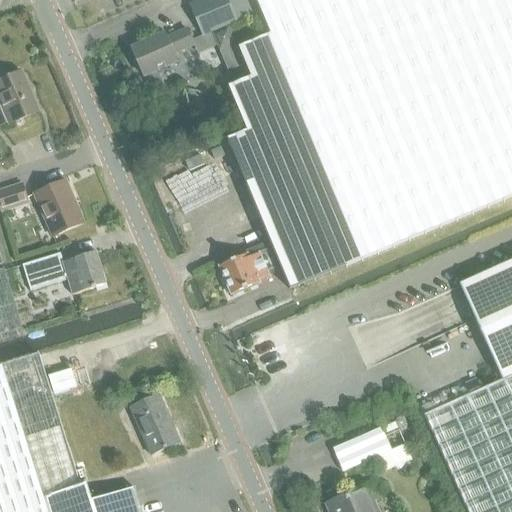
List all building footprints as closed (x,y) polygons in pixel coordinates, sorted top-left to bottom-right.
[(203,36),(256,13),(250,0),(201,0),(190,5),(203,36)] [(248,134),(228,142),(291,291),(511,199),(511,0),(256,0),(272,37),(240,50),(252,80),(229,89),(248,134)] [(204,37),(192,42),(198,55),(217,47),(233,83),(247,77),(234,46),(237,45),(230,28),(205,39),(204,37)] [(166,70),(177,66),(172,54),(193,45),(187,32),(166,40),(164,36),(132,49),(143,75),(144,76),(148,85),(152,94),(166,88),(161,75),(167,73),(166,70)] [(0,127),(31,115),(35,113),(26,90),(19,73),(0,81),(0,127)] [(200,157),(185,163),(189,173),(204,167),(200,157)] [(52,237),(82,223),(64,183),(35,197),(52,237)] [(0,205),(2,211),(27,204),(21,185),(0,191),(0,205)] [(246,252),(248,257),(221,269),(233,295),(260,283),(259,281),(267,277),(279,272),(265,244),(246,252)] [(61,255),(52,257),(29,264),(22,266),(31,293),(68,282),(72,296),(82,293),(106,286),(96,254),(64,264),(61,255)] [(511,263),(461,286),(505,383),(511,379),(511,263)] [(4,270),(0,271),(0,336),(23,330),(4,270)] [(0,511),(49,511),(45,500),(81,488),(39,356),(0,367),(0,511)] [(71,371),(48,378),(53,395),(77,388),(71,371)] [(511,511),(511,379),(505,383),(426,418),(468,511),(511,511)] [(151,455),(178,443),(158,398),(131,410),(151,455)] [(381,430),(333,451),(344,474),(391,453),(381,430)] [(87,486),(81,488),(45,500),(49,511),(141,511),(135,490),(93,503),(87,486)] [(328,506),(330,511),(377,511),(372,500),(379,497),(374,486),(328,506)]
